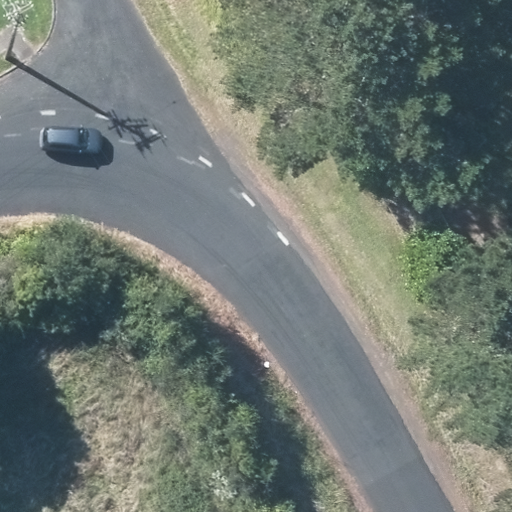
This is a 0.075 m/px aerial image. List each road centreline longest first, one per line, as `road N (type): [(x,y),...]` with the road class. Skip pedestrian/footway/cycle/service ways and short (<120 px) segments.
road 1 (residential): [(417,511),(329,351),(259,252),(159,144)]
road 2 (residential): [(81,0),(159,144)]
road 3 (residential): [(159,144),(35,142),(0,157)]
